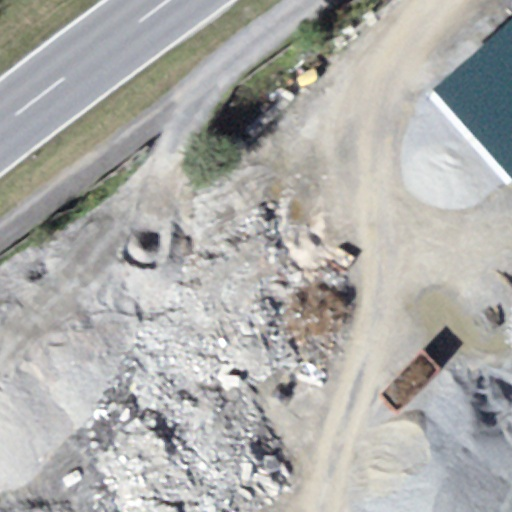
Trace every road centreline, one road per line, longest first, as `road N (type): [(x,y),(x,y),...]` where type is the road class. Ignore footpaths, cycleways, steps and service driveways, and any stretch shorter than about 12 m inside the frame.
road 1 (track): [(0,350),(123,224),(184,134),(224,50)]
road 2 (track): [(0,228),(224,50)]
road 3 (primary): [(153,0),(0,119)]
